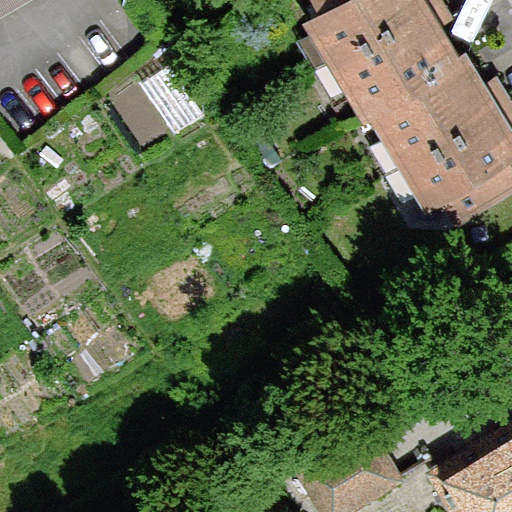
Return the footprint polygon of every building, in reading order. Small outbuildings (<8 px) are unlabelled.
[(315,67),(423,2),(421,0),(319,0),(324,8),(311,15),(319,27),(297,39),(315,67)] [(368,110),(375,106),(456,57),(423,2),(315,67),(332,96),(353,83),(368,110)] [(388,172),(496,107),(463,53),(456,57),(375,106),(391,131),(369,144),(388,172)] [(511,150),(511,133),(496,107),(388,172),(405,200),(425,188),(431,200),(445,192),(458,213),(511,180),(511,163),(506,154),(511,150)] [(511,511),(511,420),(442,462),(435,467),(462,511),(511,511)] [(300,464),(329,511),(333,511),(399,473),(368,422),(300,464)]
